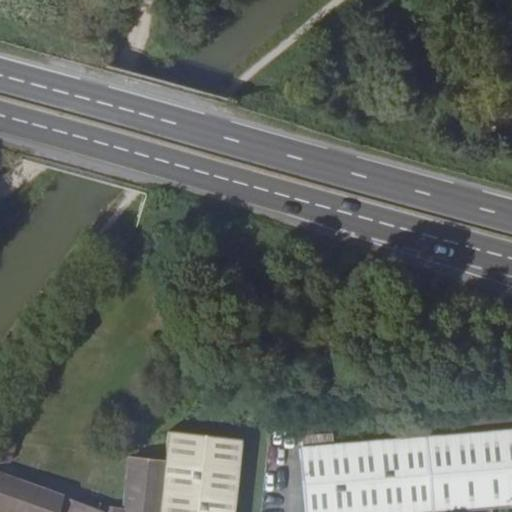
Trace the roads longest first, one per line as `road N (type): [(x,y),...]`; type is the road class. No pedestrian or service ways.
road 1 (trunk): [(0,116),(511,258)]
road 2 (trunk): [(511,216),(0,77)]
